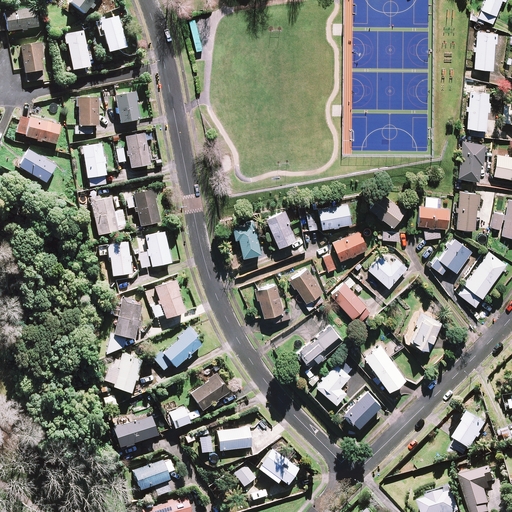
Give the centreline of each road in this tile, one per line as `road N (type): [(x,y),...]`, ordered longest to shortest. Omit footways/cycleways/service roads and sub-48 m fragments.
road 1 (residential): [(164,67),(217,298),(255,369),(353,474)]
road 2 (residential): [(353,474),(511,320)]
road 3 (residential): [(164,67),(10,96)]
